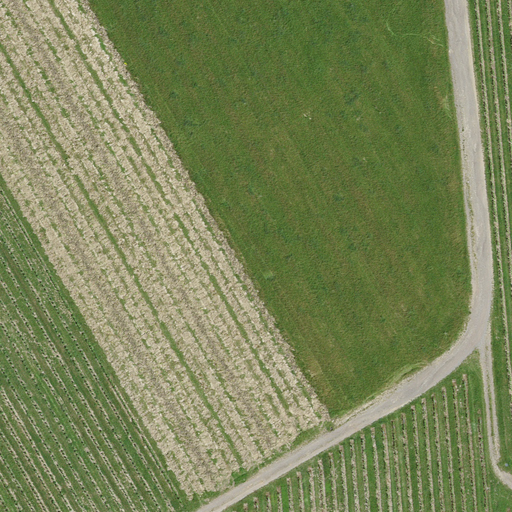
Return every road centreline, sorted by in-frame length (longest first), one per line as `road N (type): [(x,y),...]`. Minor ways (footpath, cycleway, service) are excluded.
road 1 (track): [(453,0),(486,312),(443,371),(212,511)]
road 2 (track): [(486,312),(494,438),(511,478)]
